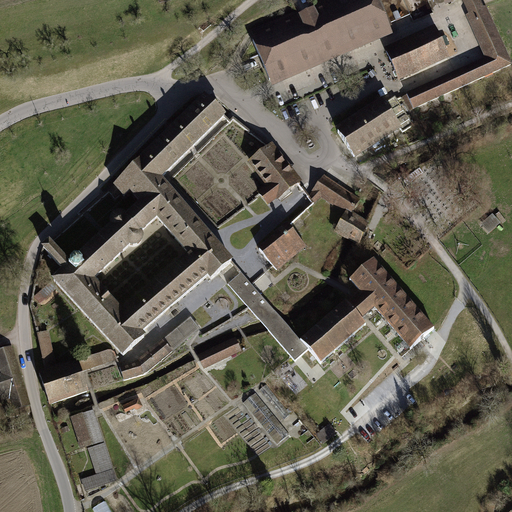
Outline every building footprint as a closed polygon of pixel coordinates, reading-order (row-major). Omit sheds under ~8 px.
[(327,0),(249,34),(269,81),(390,29),(378,0),(327,0)] [(414,110),(414,111),(511,66),(511,61),(487,7),(484,9),(480,0),(443,0),(447,7),(461,0),(469,15),(466,16),(486,59),(407,95),(407,96),(403,98),(407,106),(407,105),(410,112),(414,110)] [(211,25),(208,22),(201,28),(204,32),(211,25)] [(385,51),(400,84),(451,60),(436,27),(385,51)] [(143,337),(175,309),(208,281),(211,285),(234,265),(162,182),(193,152),(224,122),(226,120),(227,119),(206,97),(173,130),(112,188),(124,201),(129,196),(139,206),(134,211),(151,229),(157,223),(187,258),(122,314),(94,284),(91,287),(70,265),(49,243),(40,251),(42,253),(61,274),(51,284),(122,362),(147,341),(143,337)] [(345,146),(356,163),(403,133),(383,102),(336,132),(345,146)] [(300,187),(270,148),(248,164),(266,188),(257,195),(258,196),(268,209),(277,202),(278,203),(290,194),(300,187)] [(353,214),(362,201),(325,177),(312,192),(313,193),(309,197),(315,205),(322,199),(346,215),(335,235),(351,244),(359,249),(370,225),(362,221),(353,214)] [(151,229),(134,211),(126,218),(123,216),(120,216),(115,217),(112,220),(110,225),(110,229),(70,265),(91,287),(94,284),(130,251),(134,251),(139,250),(142,246),(143,241),(142,236),(151,229)] [(493,215),(480,226),(489,236),(501,226),(493,215)] [(278,272),(307,249),(288,225),(274,236),(276,238),(259,251),(278,272)] [(411,351),(434,330),(374,260),(350,281),(359,291),(353,296),(301,341),(300,342),(307,350),(321,366),(367,326),(361,320),(374,309),(411,351)] [(263,327),(296,363),(307,350),(300,342),(301,341),(283,322),(242,274),(228,286),(263,327)] [(37,294),(40,303),(53,298),(51,290),(37,294)] [(193,318),(164,339),(174,352),(202,331),(193,318)] [(57,367),(49,332),(37,335),(44,371),(37,373),(49,409),(51,408),(88,395),(77,361),(57,367)] [(132,385),(173,352),(163,340),(122,373),(132,385)] [(204,368),(240,351),(235,341),(199,358),(204,368)] [(0,376),(0,405),(11,401),(14,410),(28,406),(11,348),(0,351),(0,363),(4,375),(0,376)] [(266,385),(260,390),(284,420),(290,415),(266,385)] [(256,393),(243,403),(277,445),(289,435),(256,393)] [(138,399),(123,407),(126,412),(135,408),(136,410),(142,406),(138,399)] [(81,448),(103,441),(93,411),(72,418),(81,448)] [(335,433),(329,425),(317,434),(323,442),(335,433)] [(98,476),(83,481),(86,490),(118,480),(106,444),(89,450),(98,476)] [(97,511),(111,511),(106,502),(95,508),(97,511)]
